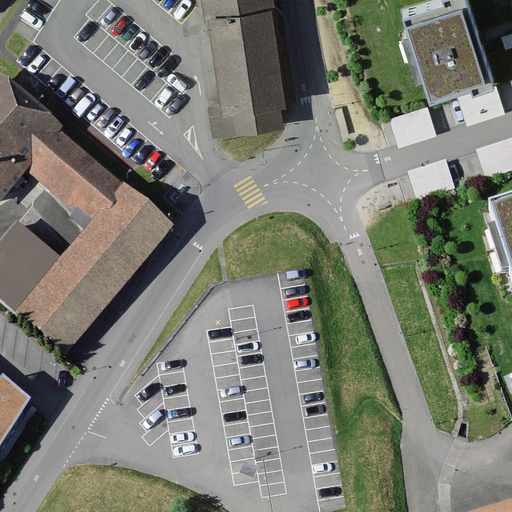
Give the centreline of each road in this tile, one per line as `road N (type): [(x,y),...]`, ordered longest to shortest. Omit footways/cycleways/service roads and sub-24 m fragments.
road 1 (residential): [(20,511),(200,234),(229,203),(325,164)]
road 2 (residential): [(331,181),(414,421),(431,447),(465,453),(510,436)]
road 3 (residential): [(331,181),(511,119)]
road 4 (residential): [(325,164),(295,0)]
